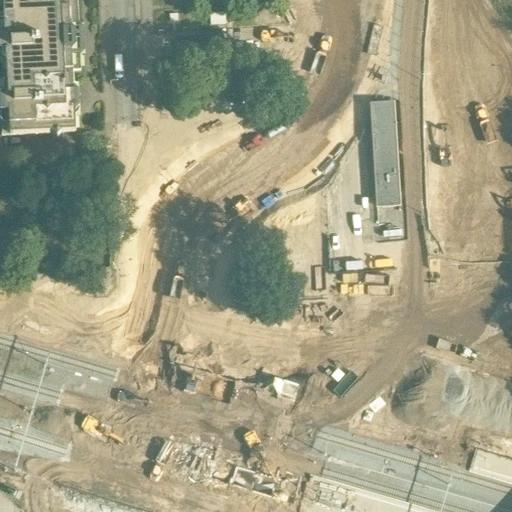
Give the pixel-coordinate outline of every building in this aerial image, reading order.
[(76,0),(0,0),(0,109),(1,137),(76,133),(73,73),(81,73),(76,0)] [(393,104),(371,105),(377,208),(400,207),(393,104)] [(418,278),(405,289),(416,301),(429,290),(418,278)] [(435,360),(438,350),(394,340),(391,349),(435,360)] [(344,357),(337,385),(406,402),(413,374),(344,357)]
